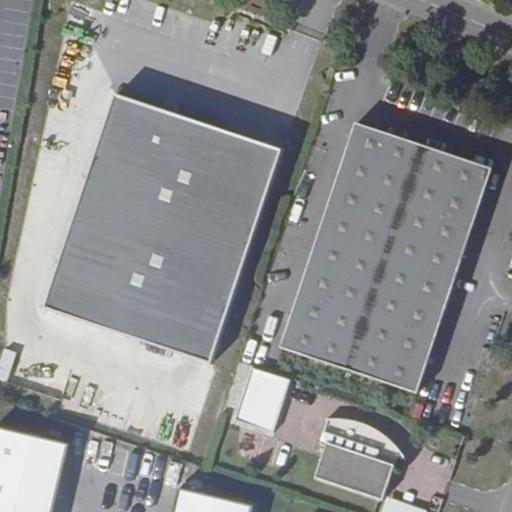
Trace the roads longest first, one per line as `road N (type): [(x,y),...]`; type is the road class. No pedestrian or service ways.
road 1 (unknown): [(253,358),(359,107),(511,164)]
road 2 (unknown): [(511,224),(450,416)]
road 3 (unclassified): [(511,44),(400,0)]
